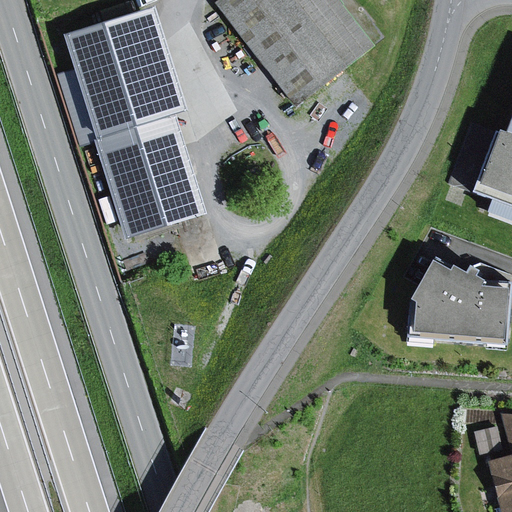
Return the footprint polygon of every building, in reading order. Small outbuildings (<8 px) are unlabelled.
[(291,0),(221,0),(215,5),(294,108),(345,69),(291,0)] [(338,0),(291,0),(345,69),(374,47),(338,0)] [(146,45),(60,73),(84,148),(98,143),(129,240),(201,217),(146,45)] [(511,112),(504,136),(471,124),(448,185),(511,208),(511,112)] [(464,275),(434,260),(407,303),(406,340),(504,347),(509,283),(481,282),(475,278),(478,273),(468,268),(464,275)] [(511,511),(511,415),(501,415),(511,456),(487,462),(500,511),(511,511)] [(497,427),(474,433),(479,456),(502,451),(497,427)]
